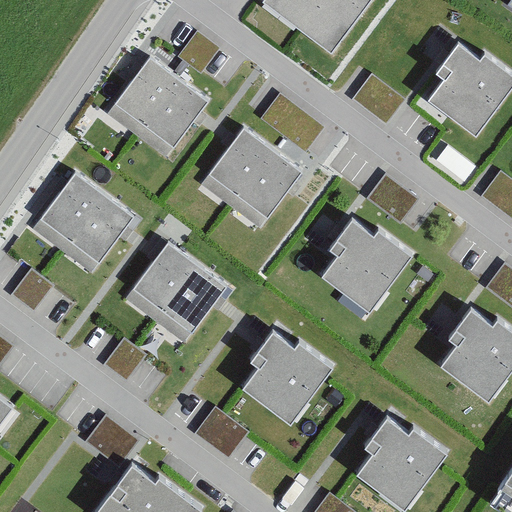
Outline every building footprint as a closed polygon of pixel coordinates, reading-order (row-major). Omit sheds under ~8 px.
[(259,0),(325,50),(363,0),(259,0)] [(511,69),(469,37),(425,94),(474,131),(511,82),(511,69)] [(149,53),(112,101),(170,146),(207,98),(149,53)] [(389,117),(406,90),(370,68),(354,95),(389,117)] [(243,122),(204,173),(263,218),(302,167),(243,122)] [(465,175),(476,159),(447,139),(436,156),(465,175)] [(511,173),(500,165),(483,191),(511,210),(511,173)] [(71,168),(35,216),(97,263),(133,216),(71,168)] [(388,168),(369,191),(402,217),(421,194),(388,168)] [(364,212),(317,272),(367,310),(413,250),(364,212)] [(167,240),(131,286),(189,331),(225,284),(167,240)] [(488,282),(511,298),(511,261),(506,257),(488,282)] [(34,261),(15,287),(38,303),(56,277),(34,261)] [(511,324),(483,302),(438,360),(490,400),(511,370),(511,324)] [(0,363),(18,339),(0,325),(0,363)] [(286,327),(242,384),(292,422),(336,365),(286,327)] [(105,357),(144,387),(157,371),(140,358),(147,349),(125,332),(105,357)] [(0,396),(0,423),(13,406),(0,396)] [(215,401),(197,428),(232,452),(251,425),(215,401)] [(119,460),(139,435),(107,409),(87,435),(119,460)] [(398,412),(354,468),(406,508),(449,451),(398,412)] [(135,455),(92,511),(93,511),(198,511),(203,506),(135,455)] [(511,467),(494,493),(511,505),(511,467)] [(311,511),(362,511),(364,509),(331,485),(311,511)]
